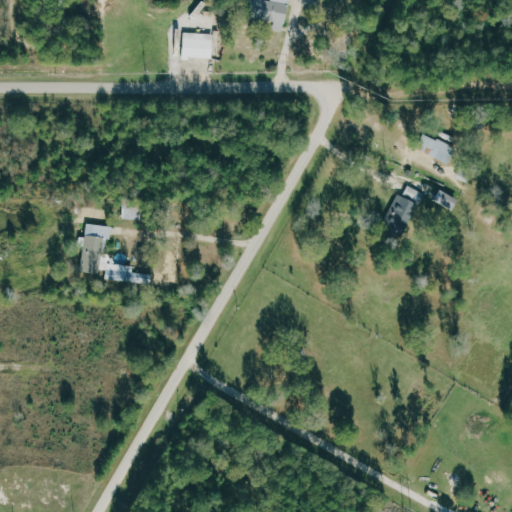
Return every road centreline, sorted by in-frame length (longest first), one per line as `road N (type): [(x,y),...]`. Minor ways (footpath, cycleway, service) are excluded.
road 1 (residential): [(343,98),(197,367),(100,511)]
road 2 (residential): [(27,94),(343,98)]
